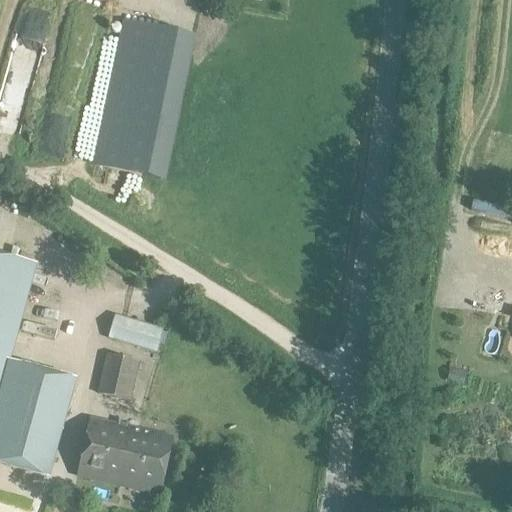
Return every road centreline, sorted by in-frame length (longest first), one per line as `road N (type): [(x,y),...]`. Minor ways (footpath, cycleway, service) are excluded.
road 1 (tertiary): [(331,506),(395,0)]
road 2 (track): [(351,374),(327,369),(0,160)]
